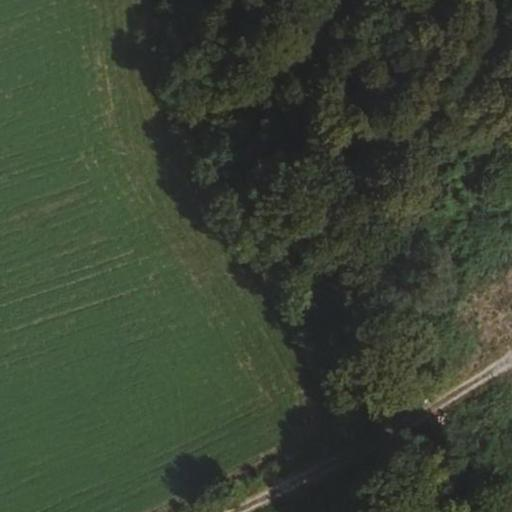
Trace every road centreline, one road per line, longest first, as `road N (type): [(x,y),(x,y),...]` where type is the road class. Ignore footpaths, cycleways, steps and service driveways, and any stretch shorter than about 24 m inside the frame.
road 1 (track): [(413,419),(244,0)]
road 2 (track): [(243,511),(413,419),(511,353)]
